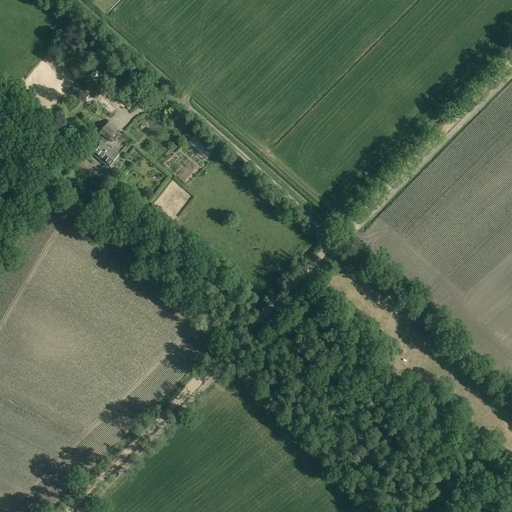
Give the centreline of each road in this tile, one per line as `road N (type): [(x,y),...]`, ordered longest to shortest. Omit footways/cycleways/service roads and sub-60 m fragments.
road 1 (track): [(67,511),(511,61)]
road 2 (track): [(511,407),(183,106),(153,106),(124,121)]
